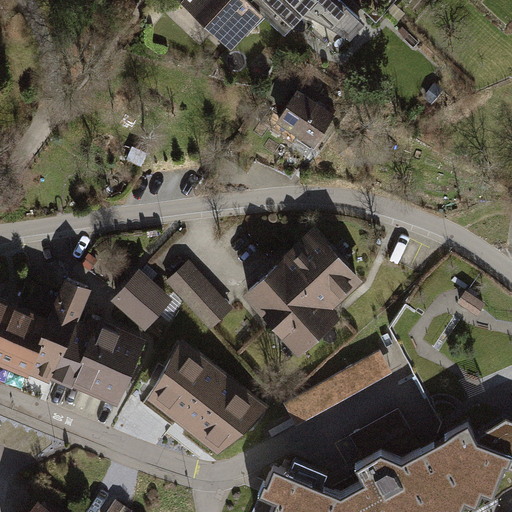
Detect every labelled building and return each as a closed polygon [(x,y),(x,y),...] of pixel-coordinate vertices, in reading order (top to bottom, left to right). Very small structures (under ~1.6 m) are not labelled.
[(178,0),(225,46),(263,7),(270,14),(284,0),(303,0),(307,3),(309,0),(178,0)] [(318,147),(339,115),(299,89),(278,121),(318,147)] [(360,278),(313,224),(281,252),(239,290),(293,351),(337,313),(330,304),(360,278)] [(234,307),(189,259),(167,279),(211,327),(234,307)] [(126,282),(112,298),(147,328),(173,298),(138,268),(126,282)] [(6,294),(0,308),(0,358),(27,370),(62,283),(36,272),(24,301),(14,298),(6,294)] [(62,283),(27,370),(41,375),(52,380),(53,377),(77,317),(91,285),(66,275),(62,283)] [(466,286),(457,299),(477,312),(486,299),(466,286)] [(96,325),(71,385),(119,404),(147,335),(107,319),(100,316),(96,325)] [(77,317),(53,377),(63,382),(71,385),(96,325),(77,317)] [(269,406),(184,339),(151,399),(181,422),(219,453),(269,406)] [(282,399),(295,422),(392,368),(380,345),(282,399)] [(352,433),(366,458),(383,449),(414,432),(400,406),(352,433)] [(511,419),(507,418),(475,433),(478,438),(511,453),(511,456),(509,464),(508,467),(511,468),(511,419)] [(494,490),(506,463),(509,464),(511,456),(511,453),(478,438),(475,433),(469,423),(430,444),(404,458),(383,449),(366,458),(358,462),(367,478),(343,491),(275,463),(269,478),(265,477),(260,489),(277,496),(270,511),(446,511),(450,504),(460,509),(466,495),(477,499),(483,486),(494,490)] [(54,511),(38,498),(26,511),(54,511)] [(127,511),(130,509),(112,498),(103,511),(127,511)]
